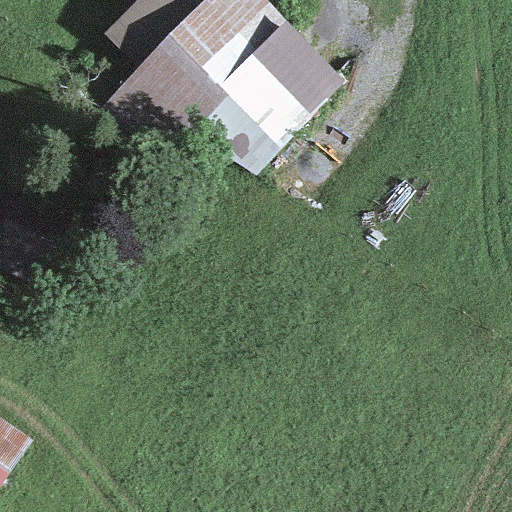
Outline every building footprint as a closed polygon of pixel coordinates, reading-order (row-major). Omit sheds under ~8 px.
[(155,71),(132,95),(178,140),(190,127),(208,144),(249,168),(333,82),(247,0),(157,0),(120,38),(155,71)] [(162,156),(178,140),(132,95),(116,111),(162,156)] [(100,165),(79,207),(102,218),(123,176),(100,165)] [(28,201),(0,256),(0,258),(62,290),(91,233),(28,201)] [(0,431),(0,468),(8,473),(24,447),(0,431)]
